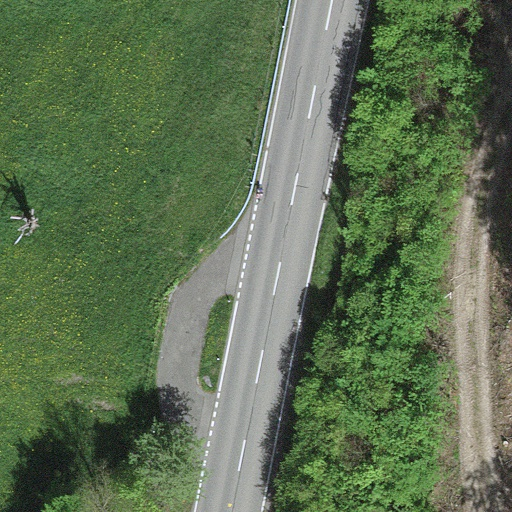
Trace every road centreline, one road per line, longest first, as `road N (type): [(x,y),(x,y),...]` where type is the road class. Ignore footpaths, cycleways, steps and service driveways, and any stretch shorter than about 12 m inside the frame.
road 1 (primary): [(329,0),(226,511)]
road 2 (track): [(511,74),(478,170),(468,263),(466,326),(488,511)]
